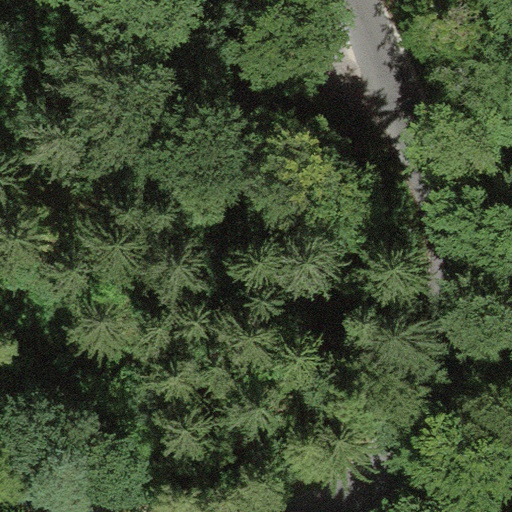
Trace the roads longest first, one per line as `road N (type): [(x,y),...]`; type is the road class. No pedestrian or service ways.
road 1 (unclassified): [(359,0),(445,202),(457,292),(440,375),(418,427),(364,493),(331,511)]
road 2 (track): [(511,488),(364,493)]
